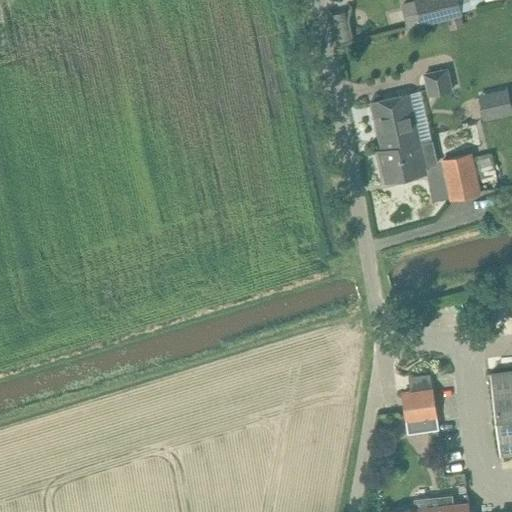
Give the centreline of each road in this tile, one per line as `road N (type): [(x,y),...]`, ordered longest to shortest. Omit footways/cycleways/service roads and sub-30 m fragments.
road 1 (residential): [(375,304),(316,0)]
road 2 (unknown): [(375,304),(380,362),(359,511)]
